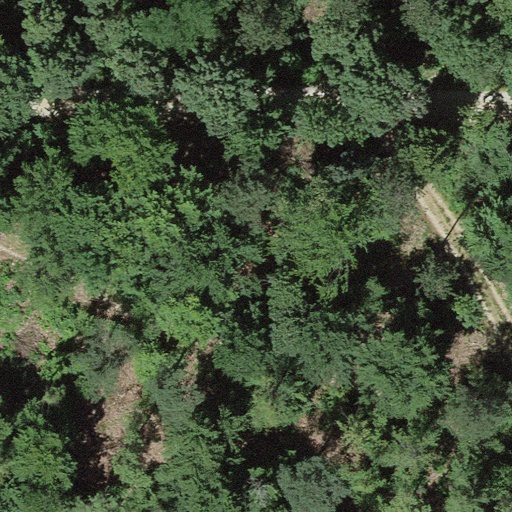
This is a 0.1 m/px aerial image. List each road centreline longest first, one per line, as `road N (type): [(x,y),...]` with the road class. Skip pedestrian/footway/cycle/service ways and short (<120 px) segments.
road 1 (track): [(511,474),(55,273),(0,239)]
road 2 (track): [(511,102),(0,102)]
road 3 (track): [(379,103),(511,343)]
